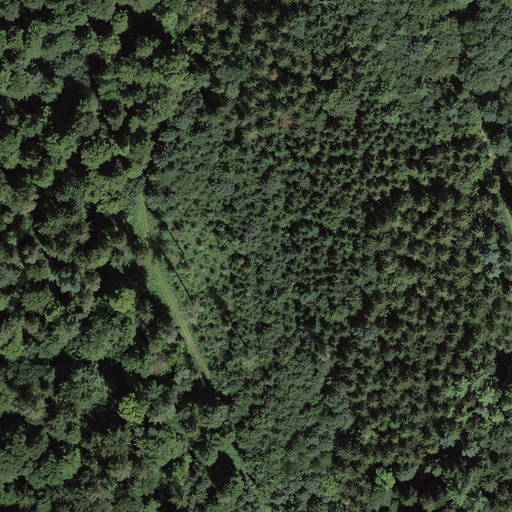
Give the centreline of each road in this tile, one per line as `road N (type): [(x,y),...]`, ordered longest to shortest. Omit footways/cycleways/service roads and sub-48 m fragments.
road 1 (track): [(202,0),(149,152),(154,267),(269,511)]
road 2 (track): [(446,0),(511,214)]
